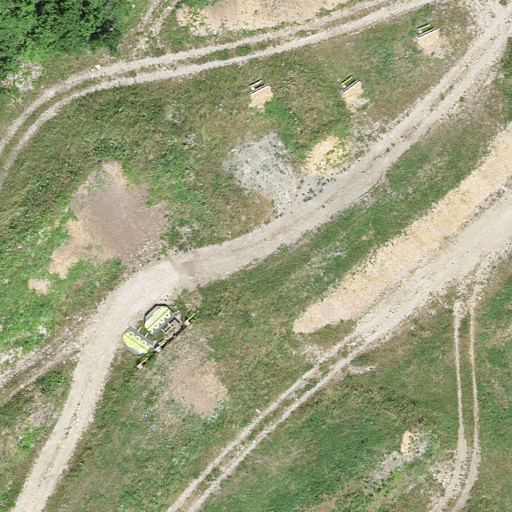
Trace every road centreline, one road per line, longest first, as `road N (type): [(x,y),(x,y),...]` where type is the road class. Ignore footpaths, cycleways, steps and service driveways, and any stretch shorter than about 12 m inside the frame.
road 1 (track): [(37,511),(132,300),(296,230),(481,84),(511,35)]
road 2 (track): [(413,0),(325,32),(57,104),(0,204)]
